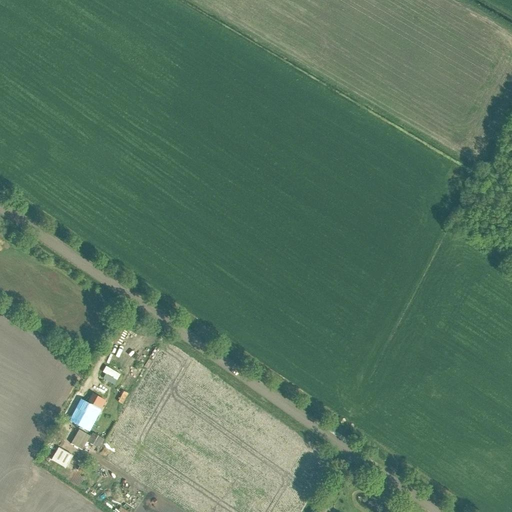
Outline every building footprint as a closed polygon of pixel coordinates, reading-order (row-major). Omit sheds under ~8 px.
[(93,422),(104,401),(92,394),(87,403),(80,400),(69,420),(87,430),(92,421),(93,422)] [(88,442),(99,448),(105,439),(93,433),(88,442)] [(36,464),(41,467),(46,455),(41,453),(36,464)] [(41,469),(50,474),(58,461),(48,455),(41,469)] [(34,484),(39,480),(36,475),(30,479),(34,484)]
